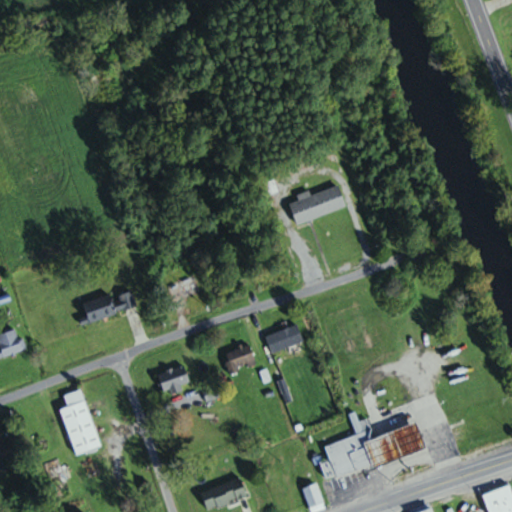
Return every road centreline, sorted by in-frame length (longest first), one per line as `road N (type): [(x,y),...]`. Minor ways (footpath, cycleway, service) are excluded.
road 1 (residential): [(0,401),(400,263)]
road 2 (primary): [(356,511),(511,458)]
road 3 (residential): [(173,511),(118,359)]
